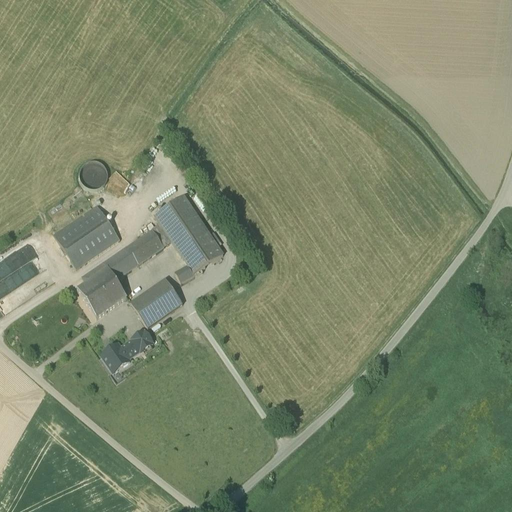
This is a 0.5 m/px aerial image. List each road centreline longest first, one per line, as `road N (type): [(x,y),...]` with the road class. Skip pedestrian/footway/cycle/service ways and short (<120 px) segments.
road 1 (unclassified): [(225,511),(348,398),(507,197)]
road 2 (unclassified): [(0,345),(197,511)]
road 3 (track): [(292,453),(167,274)]
